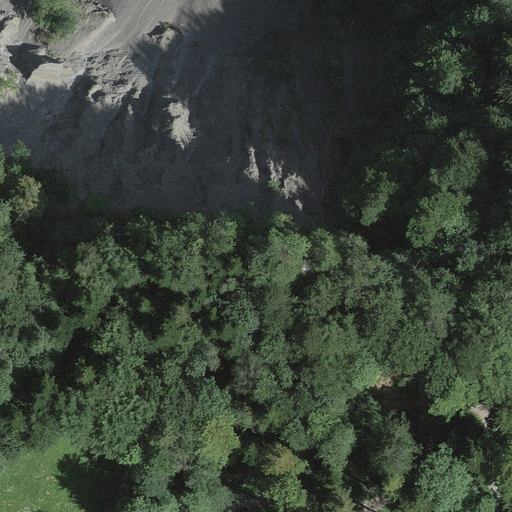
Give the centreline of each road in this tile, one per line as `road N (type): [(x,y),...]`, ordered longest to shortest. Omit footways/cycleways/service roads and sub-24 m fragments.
road 1 (track): [(355,511),(404,493),(452,411),(475,401),(497,414),(503,511)]
road 2 (track): [(127,427),(102,412),(62,408),(0,433)]
